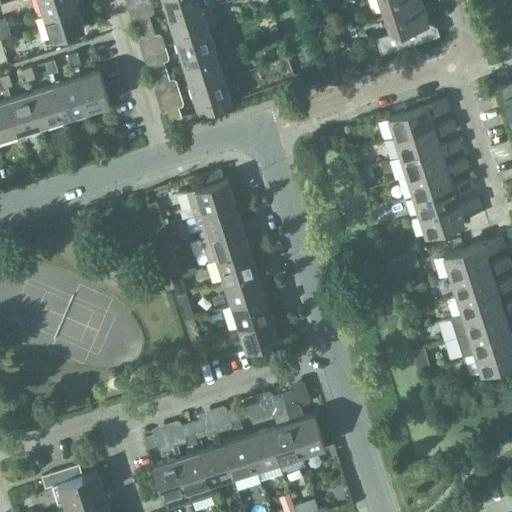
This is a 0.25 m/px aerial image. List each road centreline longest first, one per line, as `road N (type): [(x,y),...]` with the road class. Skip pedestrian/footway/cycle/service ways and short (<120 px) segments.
road 1 (residential): [(328,357),(255,128)]
road 2 (residential): [(105,419),(121,421),(328,357)]
road 3 (residential): [(255,128),(453,64)]
road 4 (residential): [(0,210),(161,157)]
road 5 (residential): [(161,157),(113,0)]
road 6 (residential): [(384,511),(328,357)]
road 7 (residential): [(453,64),(493,190),(511,196)]
